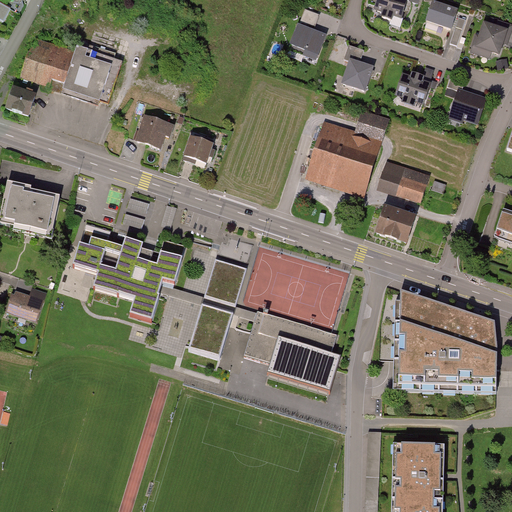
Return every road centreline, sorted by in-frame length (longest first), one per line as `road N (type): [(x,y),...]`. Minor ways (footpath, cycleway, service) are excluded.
road 1 (tertiary): [(0,133),(383,262)]
road 2 (residential): [(355,511),(357,375),(383,262)]
road 3 (residential): [(511,88),(368,39),(354,21),(357,0)]
road 4 (residential): [(442,280),(511,104)]
